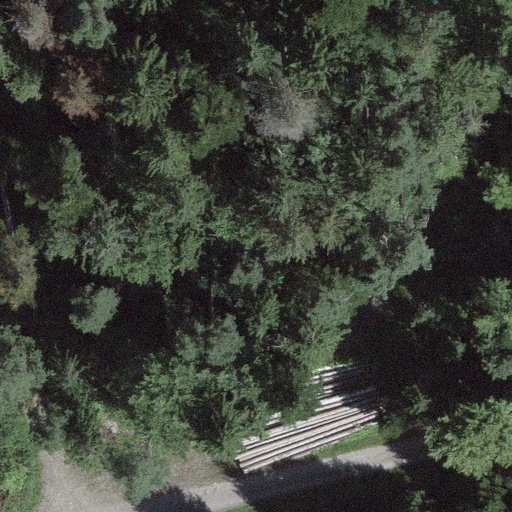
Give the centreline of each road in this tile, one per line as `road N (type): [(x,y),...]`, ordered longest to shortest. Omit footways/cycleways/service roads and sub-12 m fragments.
road 1 (track): [(169,511),(511,418)]
road 2 (track): [(0,281),(54,511)]
